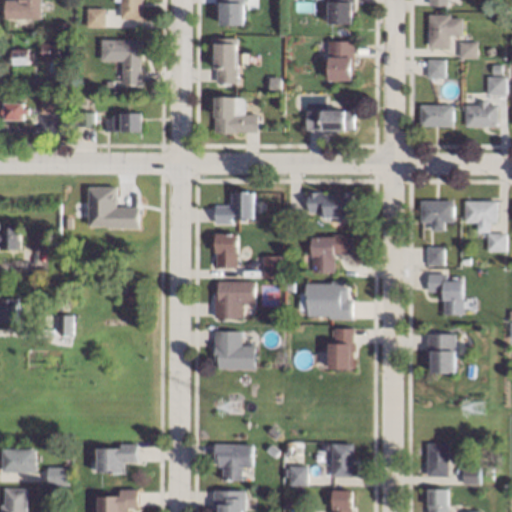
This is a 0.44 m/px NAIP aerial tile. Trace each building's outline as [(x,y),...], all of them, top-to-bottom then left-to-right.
[(41,0),(41,17),(5,17),(5,0),(41,0)] [(142,0),(142,18),(121,18),(121,1),(114,1),(114,0),(142,0)] [(244,0),(244,24),(221,24),(221,10),(216,10),(216,0),(244,0)] [(356,0),(356,7),(353,7),(353,23),(329,23),(329,0),(356,0)] [(105,26),(87,26),(87,6),(106,6),(105,26)] [(452,17),(465,17),(465,34),(452,34),(452,46),(430,45),(430,13),(452,13),(452,17)] [(238,81),(217,81),(217,36),(221,36),(238,36),(238,81)] [(143,60),(141,60),(141,81),(123,81),(123,59),(102,59),(102,38),(143,38),(143,60)] [(356,79),(329,79),(330,40),(357,40),(356,79)] [(479,57),(461,57),(462,40),(479,40),(479,57)] [(59,59),(42,59),(42,41),(59,41),(59,59)] [(30,51),(36,51),(36,59),(29,59),(29,64),(12,64),(12,47),(30,48),(30,51)] [(446,58),(446,77),(428,76),(429,58),(446,58)] [(507,93),(488,93),(488,75),(507,75),(507,93)] [(238,112),(258,112),(258,131),(215,131),(215,94),(238,94),(238,112)] [(60,112),(40,112),(40,95),(45,95),(60,95),(60,112)] [(488,104),(499,104),(498,125),(466,125),(466,104),(480,104),(480,100),(488,100),(488,104)] [(24,107),(29,107),(29,112),(24,112),(24,119),(5,118),(5,114),(2,114),(2,107),(4,107),(4,101),(24,102),(24,107)] [(453,125),(420,125),(420,103),(453,103),(453,125)] [(356,130),(308,129),(308,108),(356,108),(356,130)] [(95,125),(75,125),(75,110),(95,110),(95,125)] [(141,130),(106,130),(106,117),(113,117),(113,113),(123,114),(123,112),(141,112),(141,130)] [(88,227),(139,227),(139,206),(117,206),(117,187),(88,187),(88,227)] [(255,218),(233,217),(233,222),(216,221),(217,204),(229,204),(229,201),(232,201),(232,191),(255,191),(255,218)] [(355,216),(323,216),(323,210),(310,210),(310,191),(355,192),(355,216)] [(454,221),(445,221),(445,229),(432,229),(432,221),(422,221),(422,199),(455,199),(454,221)] [(498,221),(465,221),(465,199),(498,199),(498,221)] [(21,248),(0,247),(0,225),(21,225),(21,248)] [(47,249),(31,249),(31,231),(47,231),(47,249)] [(239,265),(216,265),(217,231),(240,231),(239,265)] [(507,250),(488,250),(488,231),(507,231),(507,250)] [(354,253),(336,253),(336,271),(312,271),(312,235),(332,235),(332,233),(354,233),(354,253)] [(445,264),(428,264),(428,245),(429,245),(445,245),(445,264)] [(283,277),(264,277),(264,255),(283,255),(283,277)] [(472,264),(463,264),(463,256),(472,256),(472,264)] [(448,279),(465,279),(464,314),(446,314),(446,291),(428,291),(429,272),(448,272),(448,279)] [(349,286),(349,298),(354,298),(354,318),(330,318),(330,315),(308,315),(308,309),(300,309),(300,292),(307,292),(307,281),(332,281),(332,278),(340,278),(349,286)] [(257,302),(245,302),(245,317),(215,316),(216,288),(218,288),(218,280),(257,280),(257,302)] [(295,290),(287,290),(287,281),(295,281),(295,290)] [(18,320),(0,320),(0,297),(18,297),(18,320)] [(63,313),(79,313),(79,331),(73,331),(73,332),(57,332),(57,323),(55,323),(55,304),(63,304),(63,313)] [(94,325),(84,325),(84,315),(94,315),(94,325)] [(127,325),(102,325),(102,316),(127,316),(127,325)] [(354,368),(329,368),(330,342),(335,342),(335,327),(355,327),(354,368)] [(242,343),(256,343),(256,368),(219,367),(219,361),(216,361),(216,330),(242,330),(242,343)] [(456,372),(433,372),(433,358),(428,358),(428,333),(456,333),(456,372)] [(280,432),(274,438),(267,431),(273,425),(280,432)] [(353,475),(331,475),(331,441),(353,441),(353,475)] [(449,476),(427,475),(427,441),(449,442),(449,476)] [(136,462),(123,462),(123,471),(97,471),(97,447),(119,447),(119,442),(137,443),(136,462)] [(253,465),(243,465),(243,479),(223,479),(223,466),(217,466),(217,460),(213,460),(213,442),(253,443),(253,465)] [(280,449),(275,456),(266,449),(271,443),(280,449)] [(35,470),(2,470),(2,446),(35,447),(35,470)] [(308,484),(289,484),(289,463),(308,463),(308,484)] [(69,485),(47,484),(48,465),(69,466),(69,485)] [(480,483),(463,483),(463,465),(480,465),(480,483)] [(27,511),(0,511),(1,504),(4,504),(4,486),(27,487),(27,511)] [(138,506),(127,506),(127,511),(98,511),(98,495),(119,495),(119,487),(138,487),(138,506)] [(448,511),(427,511),(427,487),(449,487),(448,511)] [(353,511),(333,511),(333,488),(353,488),(353,511)] [(245,510),(242,510),(242,511),(218,511),(218,504),(213,504),(214,489),(245,489),(245,510)]
